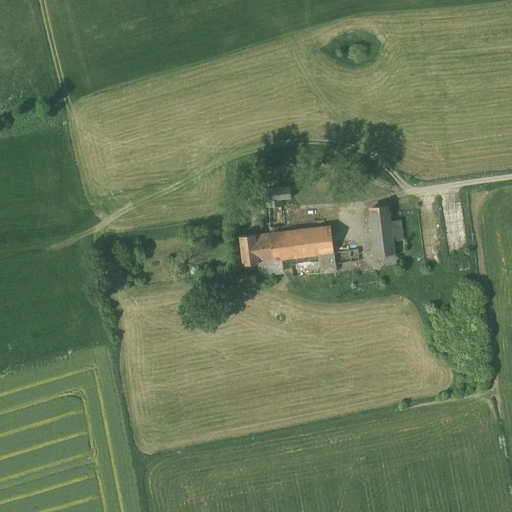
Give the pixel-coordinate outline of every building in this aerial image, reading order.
[(355,178),(325,181),(327,195),(357,192),(355,178)] [(290,185),(264,189),(266,206),(267,222),(270,222),(271,231),(278,230),(278,226),(283,226),(281,198),(291,197),(290,185)] [(461,200),(440,203),(449,272),(470,270),(461,200)] [(438,203),(417,205),(425,265),(445,262),(438,203)] [(388,210),(389,208),(388,207),(387,205),(386,204),(384,204),(383,204),(381,205),(380,207),(380,208),(380,210),(381,211),(383,212),(384,213),(386,212),(387,211),(388,210)] [(379,211),(379,209),(379,208),(378,206),(377,206),(375,205),(373,206),(372,206),(371,208),(371,210),(371,211),(372,213),(373,213),(375,214),(377,213),(378,212),(379,211)] [(401,212),(391,213),(396,253),(406,251),(401,212)] [(391,213),(370,216),(375,255),(382,254),(396,253),(391,213)] [(271,231),(255,233),(259,261),(319,253),(334,251),(331,224),(278,230),(271,231)] [(255,232),(240,234),(244,263),(259,261),(255,233),(255,232)] [(334,251),(319,253),(319,260),(292,263),(293,275),(337,269),(336,262),(359,259),(358,247),(334,251)] [(396,253),(382,254),(383,264),(397,262),(396,253)] [(376,270),(352,273),(354,284),(378,280),(376,270)]
